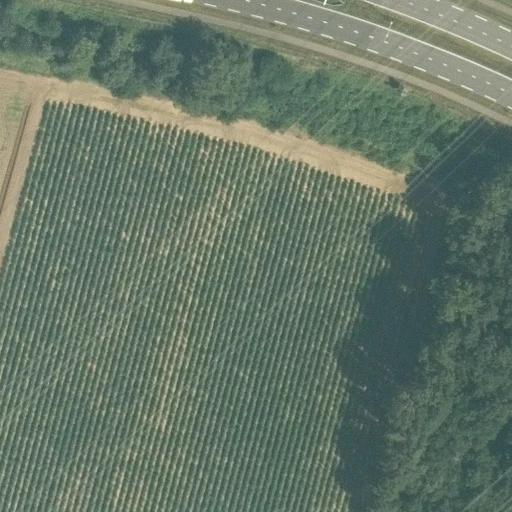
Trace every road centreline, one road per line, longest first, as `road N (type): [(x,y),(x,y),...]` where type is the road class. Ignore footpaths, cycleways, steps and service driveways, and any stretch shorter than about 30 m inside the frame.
road 1 (primary): [(234,0),(368,37),(511,95)]
road 2 (primary): [(511,47),(398,0)]
